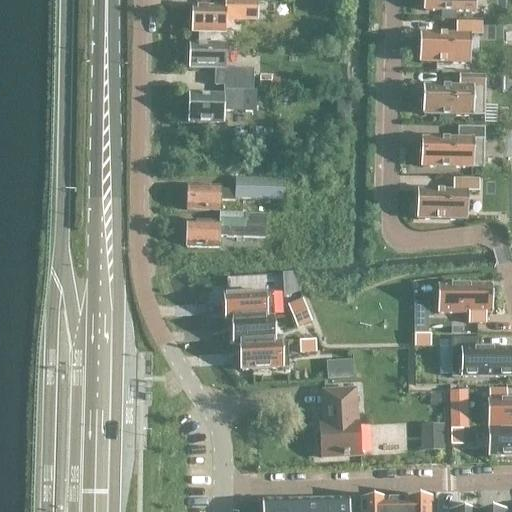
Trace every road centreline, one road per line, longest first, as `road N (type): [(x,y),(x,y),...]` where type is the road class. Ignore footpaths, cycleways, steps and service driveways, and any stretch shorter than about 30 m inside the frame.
road 1 (primary): [(101,511),(108,0)]
road 2 (residential): [(222,489),(217,427),(145,294),(143,0)]
road 3 (residential): [(394,0),(392,234),(413,242),(495,237),(511,293)]
road 4 (residential): [(511,480),(222,489)]
